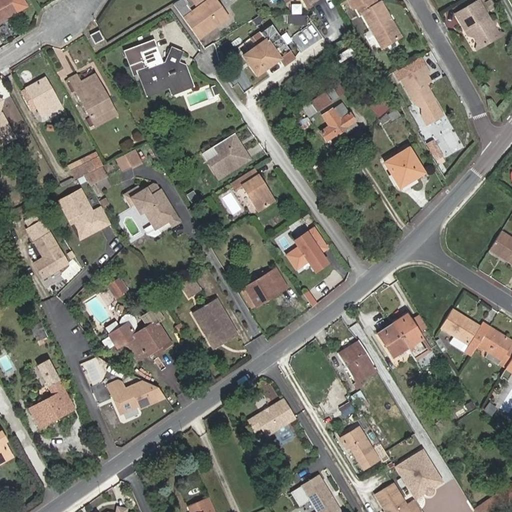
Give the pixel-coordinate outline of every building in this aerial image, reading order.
[(0,0),(0,19),(15,11),(8,0),(0,0)] [(183,0),(175,5),(196,36),(225,15),(214,0),(191,0),(198,10),(193,13),(183,0)] [(196,36),(198,38),(229,16),(217,0),(214,0),(225,15),(196,36)] [(386,19),(388,18),(379,2),(375,4),(372,0),(369,0),(368,1),(367,0),(348,0),(347,1),(352,9),(355,8),(359,16),(362,14),(381,48),(399,38),(390,21),(388,23),(386,19)] [(480,49),(498,38),(490,25),(492,24),(479,2),(457,15),(465,31),(470,28),(473,32),(471,33),(480,49)] [(498,38),(501,36),(494,23),(492,24),(490,25),(498,38)] [(283,66),(294,58),(271,26),(261,33),(266,40),(244,56),(257,75),(278,59),(283,66)] [(96,44),(105,40),(100,31),(91,35),(96,44)] [(468,35),(476,51),(480,49),(471,33),(468,35)] [(172,93),(192,85),(185,67),(177,63),(180,53),(172,50),(167,63),(162,65),(153,42),(126,51),(130,62),(144,57),(148,68),(139,72),(148,94),(169,86),(172,93)] [(426,90),(423,89),(421,86),(423,85),(428,82),(424,76),(428,74),(419,58),(392,73),(398,82),(400,81),(413,105),(420,110),(420,118),(425,127),(441,117),(432,103),(433,102),(426,90)] [(107,109),(109,108),(101,93),(104,92),(95,74),(80,82),(76,75),(70,79),(94,125),(111,117),(107,109)] [(42,115),(60,104),(45,77),(27,88),(30,94),(37,106),(42,115)] [(338,96),(344,92),(337,82),(332,86),(338,96)] [(301,105),(309,116),(338,96),(332,86),(329,88),(327,85),(306,99),(308,101),(301,105)] [(111,117),(115,114),(104,92),(101,93),(109,108),(107,109),(111,117)] [(25,97),(31,109),(37,106),(30,94),(25,97)] [(4,100),(0,98),(0,145),(0,146),(16,137),(1,112),(4,100)] [(375,111),(380,117),(390,109),(384,103),(375,111)] [(340,138),(356,126),(341,104),(323,116),(330,126),(322,132),(327,140),(336,133),(340,138)] [(392,120),(400,116),(397,110),(389,114),(392,120)] [(299,131),(310,125),(306,118),(295,125),(299,131)] [(218,179),(249,160),(244,152),(242,153),(236,145),(239,143),(233,134),(214,146),(219,155),(207,162),(218,179)] [(426,148),(430,156),(436,149),(433,144),(426,148)] [(116,156),(123,170),(143,161),(136,147),(116,156)] [(401,187),(423,172),(408,149),(386,163),(401,187)] [(434,163),(441,158),(438,153),(431,157),(434,163)] [(75,178),(93,169),(88,157),(69,167),(75,178)] [(258,210),(271,203),(262,187),(265,185),(258,174),(255,177),(251,170),(231,182),(236,189),(242,185),(258,210)] [(137,186),(123,194),(136,216),(144,211),(158,234),(180,221),(157,183),(152,183),(139,190),(137,186)] [(271,203),(275,201),(265,185),(262,187),(271,203)] [(102,229),(111,224),(102,207),(93,212),(80,190),(59,203),(69,222),(72,220),(75,223),(79,231),(89,233),(100,227),(102,229)] [(62,273),(72,267),(42,219),(27,229),(47,261),(37,267),(47,282),(58,275),(57,273),(60,270),(62,273)] [(79,231),(81,241),(102,229),(100,227),(89,233),(79,231)] [(287,255),(296,269),(327,248),(313,228),(306,233),(310,239),(287,255)] [(511,237),(502,231),(490,250),(511,264),(511,237)] [(243,283),(256,305),(286,287),(276,270),(268,275),(265,270),(261,272),(264,277),(249,285),(246,281),(243,283)] [(261,272),(246,281),(249,285),(264,277),(261,272)] [(117,297),(131,288),(121,274),(108,283),(117,297)] [(191,306),(203,299),(195,285),(183,292),(191,306)] [(224,349),(239,341),(218,305),(200,316),(211,335),(205,339),(212,351),(222,345),(224,349)] [(155,356),(172,345),(157,322),(163,317),(156,307),(142,317),(148,325),(135,334),(133,330),(136,327),(137,323),(136,319),(132,315),(126,314),(121,318),(120,323),(121,327),(110,334),(111,336),(103,341),(109,349),(117,344),(119,347),(127,341),(139,361),(153,352),(155,356)] [(465,351),(472,355),(479,345),(490,327),(483,323),(481,326),(452,309),(441,327),(456,336),(469,345),(465,351)] [(419,333),(411,321),(407,315),(393,324),(407,347),(414,359),(429,350),(419,333)] [(427,327),(419,315),(411,321),(419,333),(427,327)] [(205,339),(211,335),(200,316),(194,320),(205,339)] [(379,333),(393,356),(407,347),(393,324),(379,333)] [(487,356),(506,368),(511,358),(511,340),(490,327),(479,345),(490,352),(487,356)] [(456,336),(452,343),(465,351),(469,345),(456,336)] [(353,377),(373,363),(359,342),(339,355),(353,377)] [(212,351),(215,355),(224,349),(222,345),(212,351)] [(501,376),(508,381),(511,374),(511,358),(506,368),(501,376)] [(373,363),(353,377),(356,382),(357,383),(359,382),(377,370),(373,363)] [(178,378),(183,385),(195,377),(190,370),(178,378)] [(135,404),(137,406),(162,396),(155,385),(140,379),(122,386),(120,380),(115,378),(104,382),(117,411),(135,404)] [(30,408),(39,427),(69,410),(66,405),(70,403),(58,379),(48,384),(54,396),(30,408)] [(352,384),(356,391),(362,387),(359,382),(357,383),(356,382),(352,384)] [(359,408),(365,404),(359,393),(352,397),(359,408)] [(256,418),(267,437),(296,419),(285,400),(256,418)] [(472,423),(483,416),(479,410),(478,408),(468,415),(472,423)] [(362,466),(377,458),(359,429),(340,440),(345,449),(350,446),(362,466)] [(3,442),(0,436),(0,462),(11,456),(3,442)] [(423,448),(394,466),(415,499),(444,482),(423,448)] [(315,511),(329,511),(337,507),(319,481),(302,493),(315,511)] [(421,511),(415,499),(407,505),(395,483),(376,494),(387,511),(389,511),(421,511)] [(511,501),(511,484),(498,493),(506,506),(511,501)] [(476,511),(496,511),(506,506),(498,493),(474,509),(476,511)] [(213,511),(207,498),(188,507),(190,511),(213,511)]
